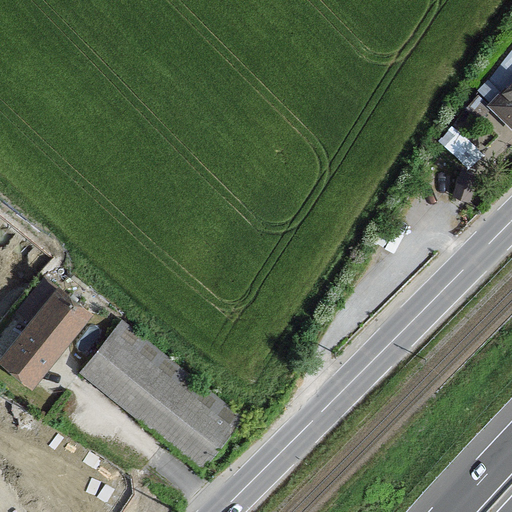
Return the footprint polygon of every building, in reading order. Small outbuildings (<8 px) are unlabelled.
[(511,85),(492,106),(511,125),(511,85)] [(478,177),(463,172),(455,195),(470,200),(478,177)] [(0,338),(0,358),(6,363),(63,292),(47,279),(0,338)] [(6,363),(34,384),(92,315),(63,292),(6,363)] [(87,372),(205,467),(237,428),(118,333),(87,372)] [(0,390),(0,425),(2,427),(23,398),(4,385),(0,390)] [(24,446),(47,414),(27,400),(4,431),(24,446)]
